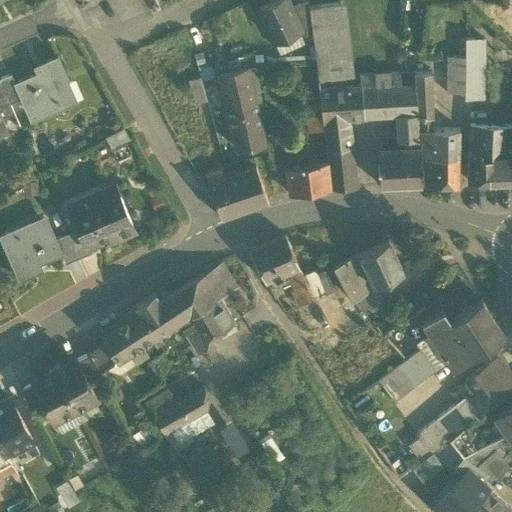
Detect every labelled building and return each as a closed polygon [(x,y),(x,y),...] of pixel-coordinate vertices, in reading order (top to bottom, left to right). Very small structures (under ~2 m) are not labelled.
[(274,0),(259,7),(274,40),(298,29),(300,28),(290,7),(286,0),(274,0)] [(298,29),(302,38),(311,34),(308,8),(306,0),(303,0),(290,7),(300,28),(298,29)] [(311,34),(315,58),(348,55),(341,3),(308,8),(311,34)] [(298,29),(274,40),(281,53),(305,42),(302,38),(298,29)] [(464,67),(482,68),(482,38),(464,38),(464,54),(464,67)] [(22,96),(29,112),(58,100),(61,106),(77,99),(58,54),(40,62),(43,69),(14,81),(13,82),(19,97),(22,96)] [(482,68),(464,67),(464,54),(446,55),(446,91),(464,92),(464,99),(481,99),(482,68)] [(344,88),(399,84),(398,73),(398,71),(351,75),(348,55),(315,58),(315,59),(318,90),(344,88)] [(219,74),(229,117),(257,111),(255,102),(254,102),(247,68),(219,74)] [(11,72),(0,76),(0,82),(9,102),(19,97),(13,82),(14,81),(11,72)] [(413,72),(398,73),(399,84),(413,85),(413,73),(413,72)] [(413,73),(413,85),(415,114),(416,116),(419,116),(431,115),(428,72),(413,73)] [(199,78),(186,82),(193,106),(206,102),(199,78)] [(0,117),(13,111),(9,102),(0,82),(0,113),(0,114),(0,117)] [(396,115),(415,114),(413,85),(399,84),(344,88),(348,119),(396,115)] [(348,119),(344,88),(318,90),(322,118),(323,120),(335,119),(348,119)] [(229,117),(236,150),(264,143),(257,111),(229,117)] [(397,139),(398,139),(417,137),(416,116),(415,114),(396,115),(397,139)] [(419,116),(422,156),(458,156),(458,128),(442,128),(431,128),(431,115),(419,116)] [(308,160),(327,158),(327,151),(323,120),(322,118),(310,119),(304,120),(308,160)] [(327,151),(339,150),(335,119),(323,120),(327,151)] [(348,119),(335,119),(339,150),(352,148),(348,119)] [(469,124),(468,150),(481,150),(481,157),(489,157),(510,156),(511,133),(511,125),(485,124),(469,124)] [(129,139),(123,127),(105,136),(111,148),(129,139)] [(418,150),(417,137),(398,139),(399,151),(418,150)] [(357,187),(352,148),(339,150),(327,151),(327,158),(328,162),(331,188),(355,187),(357,187)] [(377,153),(379,186),(421,184),(418,150),(399,151),(377,153)] [(488,181),(489,157),(481,157),(481,150),(468,150),(467,181),(488,181)] [(457,184),(458,156),(422,156),(424,186),(457,184)] [(488,181),(511,180),(511,166),(511,156),(510,156),(489,157),(488,181)] [(285,169),(290,195),(331,188),(328,162),(309,165),(285,169)] [(205,174),(221,219),(266,203),(253,167),(224,178),(221,169),(205,174)] [(78,228),(85,242),(87,241),(116,229),(118,236),(134,229),(114,184),(99,191),(102,198),(73,210),(81,227),(78,228)] [(0,234),(0,236),(20,281),(37,274),(34,267),(62,255),(63,254),(56,238),(54,239),(47,222),(19,234),(16,228),(0,234)] [(78,228),(67,233),(78,257),(91,251),(87,241),(85,242),(78,228)] [(65,263),(78,257),(67,233),(56,238),(63,254),(62,255),(65,263)] [(264,284),(276,278),(283,275),(297,268),(283,237),(249,253),(264,284)] [(388,241),(360,254),(364,264),(374,285),(402,272),(388,241)] [(353,269),(364,264),(360,254),(347,260),(353,269)] [(333,267),(351,300),(366,291),(353,269),(347,260),(333,267)] [(216,278),(226,295),(236,289),(221,264),(211,270),(216,278)] [(285,280),(290,291),(305,284),(300,274),(298,269),(297,268),(283,275),(285,280)] [(305,284),(312,300),(324,294),(312,268),(300,274),(305,284)] [(203,276),(207,283),(216,278),(211,270),(203,276)] [(285,280),(283,275),(276,278),(278,284),(285,280)] [(191,314),(217,299),(207,283),(203,276),(177,291),(191,314)] [(226,295),(216,278),(207,283),(217,299),(219,298),(219,299),(226,295)] [(312,300),(305,284),(290,291),(297,307),(312,300)] [(156,338),(179,322),(179,321),(191,314),(177,291),(160,301),(156,294),(135,306),(139,313),(156,338)] [(357,306),(365,315),(385,305),(379,294),(357,306)] [(217,299),(191,314),(179,321),(179,322),(185,331),(198,352),(212,343),(213,340),(211,336),(234,322),(219,299),(219,298),(217,299)] [(481,299),(450,320),(447,322),(471,358),(505,334),(481,299)] [(422,323),(429,334),(446,360),(453,370),(471,358),(447,322),(450,320),(443,309),(422,323)] [(128,356),(156,338),(139,313),(128,320),(126,317),(101,334),(106,342),(116,357),(116,356),(125,351),(128,356)] [(436,367),(446,360),(429,334),(416,343),(420,348),(421,348),(436,367)] [(106,342),(87,354),(100,374),(114,365),(116,356),(116,357),(106,342)] [(392,402),(393,402),(437,369),(436,367),(421,348),(420,348),(405,360),(378,380),(393,401),(392,402)] [(87,382),(100,374),(87,354),(76,361),(87,382)] [(456,403),(470,422),(511,388),(511,374),(497,354),(465,379),(473,390),(475,393),(469,398),(466,395),(456,403)] [(59,367),(54,370),(75,410),(97,398),(87,382),(76,361),(60,369),(59,367)] [(54,422),(75,410),(54,370),(48,373),(49,375),(34,384),(45,405),(54,422)] [(20,391),(31,412),(45,405),(34,384),(20,391)] [(178,401),(188,418),(206,408),(208,396),(204,387),(178,401)] [(473,390),(466,395),(469,398),(475,393),(473,390)] [(9,397),(0,402),(0,432),(11,451),(32,439),(9,397)] [(418,438),(429,454),(470,422),(456,403),(415,434),(418,438)] [(511,403),(493,417),(511,443),(511,403)] [(450,439),(456,447),(467,439),(469,437),(463,429),(450,439)] [(0,457),(11,451),(0,432),(0,457)] [(408,445),(419,461),(429,454),(418,438),(408,445)] [(501,438),(499,439),(476,450),(463,456),(489,474),(497,480),(511,463),(511,453),(509,449),(501,438)] [(463,456),(476,450),(467,439),(456,447),(463,456)] [(442,466),(432,454),(412,470),(422,482),(442,466)] [(453,469),(464,476),(468,472),(482,483),(489,474),(463,456),(453,469)] [(436,507),(440,511),(468,511),(473,507),(489,490),(482,483),(468,472),(464,476),(436,507)] [(489,490),(473,507),(477,511),(508,511),(510,510),(489,490)]
